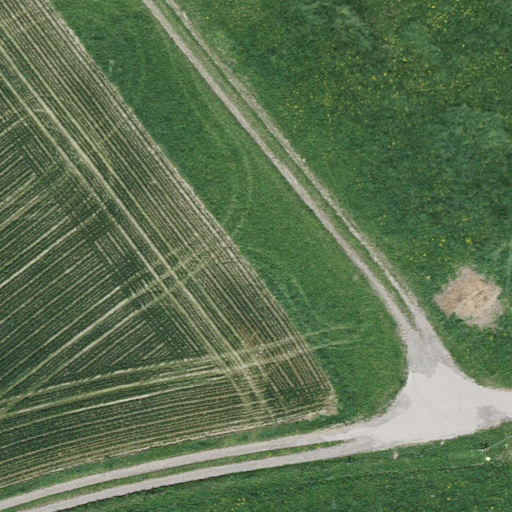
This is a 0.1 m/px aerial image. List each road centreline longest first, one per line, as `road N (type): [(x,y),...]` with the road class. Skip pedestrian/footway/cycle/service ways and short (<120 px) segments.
road 1 (track): [(10,511),(148,474),(511,405)]
road 2 (track): [(452,414),(406,313),(165,0)]
